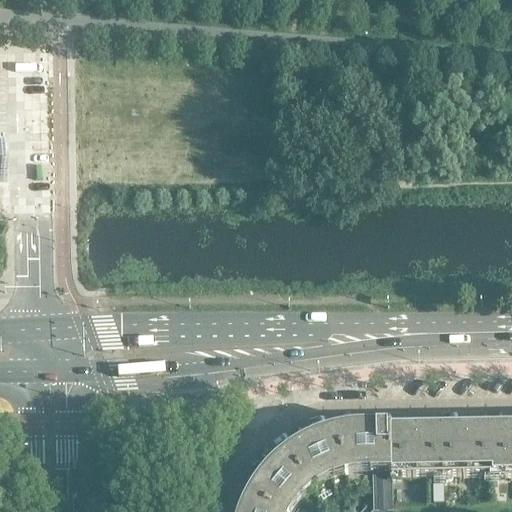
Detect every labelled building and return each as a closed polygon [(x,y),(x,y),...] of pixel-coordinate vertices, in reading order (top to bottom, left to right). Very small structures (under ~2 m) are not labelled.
[(494,479),(494,430),(472,431),(472,427),(462,427),(461,427),(461,431),(441,431),(442,480),(494,479)] [(442,480),(441,431),(421,432),(421,428),(412,428),(410,428),(410,432),(391,432),(390,432),(391,481),(442,480)] [(198,430),(182,430),(182,454),(198,454),(198,430)] [(511,478),(511,430),(494,430),(494,479),(511,478)] [(391,511),(391,481),(390,432),(374,433),(375,475),(373,475),(373,502),(363,511),(391,511)] [(375,475),(374,433),(363,433),(356,433),(348,434),(343,435),(338,436),(346,474),(350,473),(357,472),(362,472),(369,472),(369,475),(373,475),(375,475)] [(346,474),(338,436),(330,438),(325,439),(319,441),(312,444),(305,448),(301,450),(294,454),(287,459),(310,490),(314,488),(317,485),(323,482),(327,480),(346,474)] [(310,490),(287,459),(282,462),(276,467),(272,471),(267,477),(262,483),(257,490),(252,497),(250,501),(269,511),(289,511),(291,509),(295,504),(298,501),(302,498),(307,493),(310,490)] [(269,511),(250,501),(248,505),(246,510),(244,511),(269,511)]
